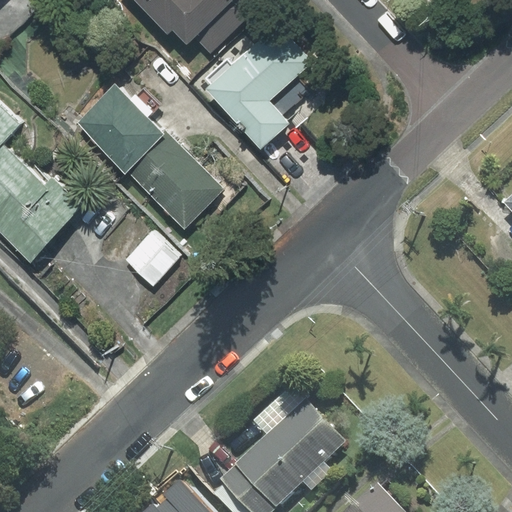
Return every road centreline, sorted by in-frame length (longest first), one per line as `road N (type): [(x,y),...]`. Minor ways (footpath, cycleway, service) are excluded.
road 1 (tertiary): [(322,234),(33,511)]
road 2 (residential): [(511,433),(322,234)]
road 3 (tertiary): [(454,110),(322,234)]
road 4 (residential): [(352,0),(454,110)]
